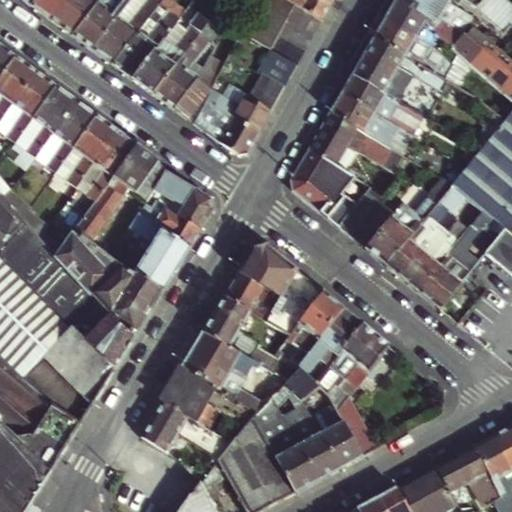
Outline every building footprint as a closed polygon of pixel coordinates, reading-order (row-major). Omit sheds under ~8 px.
[(38,0),(33,7),(52,21),(69,0),(38,0)] [(69,0),(52,21),(72,36),(98,3),(100,0),(69,0)] [(100,0),(98,3),(72,36),(93,51),(118,18),(132,0),(100,0)] [(132,0),(118,18),(93,51),(113,66),(139,33),(160,6),(152,0),(132,0)] [(209,0),(221,9),(228,0),(209,0)] [(284,0),(261,0),(258,6),(288,23),(297,7),(284,0)] [(284,0),(297,7),(323,22),(335,0),(284,0)] [(404,0),(398,0),(387,20),(431,46),(453,67),(460,56),(454,51),(404,0)] [(447,0),(404,0),(454,51),(460,56),(511,101),(511,61),(473,28),(471,32),(467,29),(472,20),(447,4),(449,1),(447,0)] [(447,4),(472,20),(477,10),(505,33),(511,25),(511,3),(508,0),(447,0),(449,1),(447,4)] [(160,6),(139,33),(113,66),(121,71),(133,80),(166,39),(173,30),(178,24),(181,20),(171,13),(160,6)] [(288,23),(258,6),(250,20),(279,37),(288,23)] [(221,9),(211,22),(200,36),(211,45),(232,17),(221,9)] [(173,30),(166,39),(133,80),(153,95),(200,36),(211,22),(201,14),(187,31),(178,24),(173,30)] [(279,37),(250,20),(242,35),(271,52),(279,37)] [(431,46),(387,20),(384,25),(375,40),(446,81),(453,67),(431,46)] [(211,45),(200,36),(153,95),(174,110),(199,79),(190,72),(211,45)] [(375,40),(354,77),(400,103),(415,77),(461,103),(467,93),(446,81),(375,40)] [(0,44),(0,80),(17,57),(2,46),(0,44)] [(262,77),(250,99),(272,112),(298,67),(271,52),(258,75),(262,77)] [(17,57),(0,80),(0,94),(3,96),(0,100),(0,122),(14,104),(38,72),(17,57)] [(211,58),(199,79),(174,110),(194,125),(205,103),(210,92),(217,80),(221,72),(225,65),(211,58)] [(38,72),(14,104),(23,111),(5,136),(16,144),(34,120),(58,87),(38,72)] [(400,103),(354,77),(343,95),(410,134),(415,137),(427,119),(400,103)] [(58,87),(34,120),(44,127),(26,152),(36,159),(55,135),(79,102),(58,87)] [(229,87),(222,98),(240,108),(246,97),(229,87)] [(272,112),(250,99),(246,97),(240,108),(222,98),(210,92),(205,103),(233,119),(260,134),(272,112)] [(404,145),(410,134),(343,95),(334,111),(332,115),(358,130),(366,135),(376,141),(383,130),(395,136),(393,139),(404,145)] [(79,102),(55,135),(63,141),(45,166),(56,174),(75,149),(99,117),(79,102)] [(260,134),(233,119),(205,103),(194,125),(239,157),(248,155),(260,134)] [(0,122),(0,132),(5,136),(23,111),(14,104),(0,122)] [(358,130),(332,115),(311,151),(337,166),(358,130)] [(99,117),(75,149),(85,157),(66,181),(76,189),(82,180),(94,164),(118,132),(99,117)] [(442,202),(473,227),(495,244),(486,256),(511,277),(511,117),(509,122),(483,152),(473,164),(469,169),(454,187),(442,202)] [(34,120),(16,144),(26,152),(44,127),(34,120)] [(118,132),(94,164),(103,170),(91,187),(84,195),(96,204),(102,196),(139,147),(118,132)] [(55,135),(36,159),(45,166),(63,141),(55,135)] [(376,141),(366,135),(361,144),(388,160),(393,151),(376,141)] [(102,196),(96,204),(72,236),(91,255),(97,249),(93,246),(126,201),(127,193),(130,190),(148,203),(150,199),(155,191),(167,172),(161,163),(139,147),(102,196)] [(56,174),(66,181),(85,157),(75,149),(56,174)] [(337,166),(311,151),(301,168),(292,182),(294,191),(302,198),(341,229),(346,223),(344,221),(372,187),(337,166)] [(94,164),(82,180),(91,187),(103,170),(94,164)] [(185,208),(179,217),(202,231),(214,210),(212,201),(196,190),(167,172),(155,191),(185,208)] [(378,203),(351,237),(378,259),(388,267),(424,224),(442,202),(454,187),(444,182),(429,199),(416,189),(394,216),(378,203)] [(341,229),(351,237),(378,203),(381,199),(385,195),(372,187),(344,221),(346,223),(341,229)] [(89,415),(123,361),(86,339),(104,312),(57,257),(39,238),(29,226),(23,219),(6,199),(0,191),(0,362),(50,405),(82,427),(89,415)] [(148,203),(146,206),(151,209),(155,202),(150,199),(148,203)] [(146,206),(139,217),(147,221),(191,248),(197,238),(202,231),(179,217),(155,202),(151,209),(146,206)] [(388,267),(419,293),(455,249),(473,227),(442,202),(424,224),(388,267)] [(139,217),(131,231),(154,245),(135,277),(164,294),(191,248),(147,221),(139,217)] [(473,227),(455,249),(464,256),(466,254),(479,265),(486,256),(495,244),(473,227)] [(154,245),(131,231),(125,240),(137,247),(123,269),(135,277),(154,245)] [(164,294),(135,277),(123,269),(112,261),(97,249),(91,255),(72,236),(57,257),(104,312),(117,327),(137,339),(164,294)] [(318,289),(267,247),(254,251),(241,273),(283,298),(268,323),(291,337),(325,294),(318,289)] [(455,249),(419,293),(441,310),(469,277),(479,265),(466,254),(464,256),(455,249)] [(283,298),(241,273),(225,299),(251,314),(258,318),(268,323),(283,298)] [(345,310),(325,294),(291,337),(288,340),(292,344),(300,350),(290,362),(298,368),(345,310)] [(242,328),(251,314),(225,299),(209,326),(205,333),(250,360),(260,345),(240,333),(242,328)] [(330,350),(338,357),(364,326),(345,310),(298,368),(307,377),(330,350)] [(104,312),(86,339),(123,361),(127,354),(137,339),(117,327),(104,312)] [(249,333),(258,318),(251,314),(242,328),(249,333)] [(348,401),(391,348),(386,343),(364,326),(338,357),(316,384),(330,397),(364,458),(377,451),(348,401)] [(205,333),(185,368),(261,413),(274,398),(280,390),(287,382),(277,377),(276,376),(272,373),(265,384),(273,389),(262,401),(242,389),(255,368),(259,370),(261,367),(257,365),(250,360),(205,333)] [(292,344),(288,340),(279,352),(283,355),(292,344)] [(257,365),(261,367),(272,373),(277,364),(283,368),(277,377),(287,382),(288,381),(298,368),(290,362),(283,355),(281,358),(260,345),(250,360),(257,365)] [(0,511),(27,511),(40,494),(82,427),(50,405),(0,362),(0,511)] [(277,364),(272,373),(276,376),(277,377),(283,368),(277,364)] [(185,368),(164,403),(198,423),(202,416),(211,413),(214,408),(230,418),(222,431),(215,427),(213,432),(235,445),(248,429),(256,419),(261,413),(185,368)] [(307,377),(298,368),(288,381),(306,397),(309,393),(316,384),(307,377)] [(309,393),(330,430),(322,435),(341,470),(358,461),(364,458),(330,397),(316,384),(309,393)] [(275,434),(266,439),(296,495),(341,470),(322,435),(315,438),(304,419),(297,422),(292,414),(286,418),(274,398),(261,413),(256,419),(258,424),(267,419),(275,434)] [(198,423),(164,403),(161,408),(143,438),(168,452),(184,427),(228,453),(235,445),(213,432),(198,423)] [(198,423),(213,432),(215,427),(222,431),(230,418),(214,408),(211,413),(202,416),(198,423)] [(264,511),(296,495),(266,439),(258,424),(256,419),(248,429),(235,445),(228,453),(219,465),(209,476),(189,501),(181,511),(217,511),(205,491),(228,478),(246,511),(264,511)] [(511,426),(495,436),(511,467),(511,426)] [(486,440),(475,446),(503,498),(494,503),(498,511),(511,511),(511,485),(507,475),(511,472),(511,467),(495,436),(486,440)] [(436,468),(451,495),(472,483),(476,490),(484,486),(494,503),(503,498),(475,446),(436,468)] [(209,458),(199,471),(209,476),(219,465),(209,458)] [(410,511),(440,511),(455,503),(451,495),(436,468),(419,478),(398,489),(410,511)] [(410,511),(398,489),(378,500),(384,511),(410,511)] [(384,511),(378,500),(360,510),(360,511),(384,511)]
